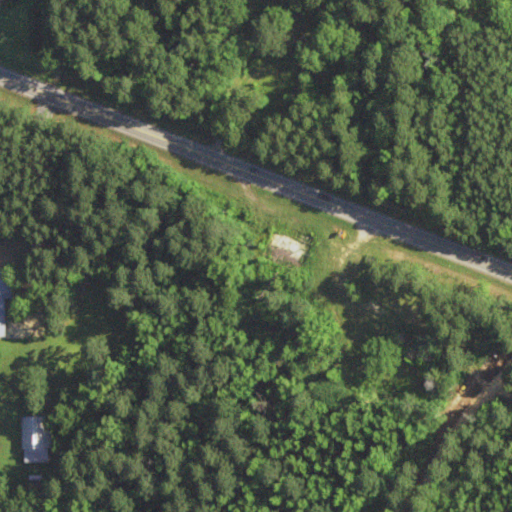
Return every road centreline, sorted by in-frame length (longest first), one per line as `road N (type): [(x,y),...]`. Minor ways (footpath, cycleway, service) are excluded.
road 1 (primary): [(511,273),(0,75)]
road 2 (residential): [(416,511),(461,431),(511,370)]
